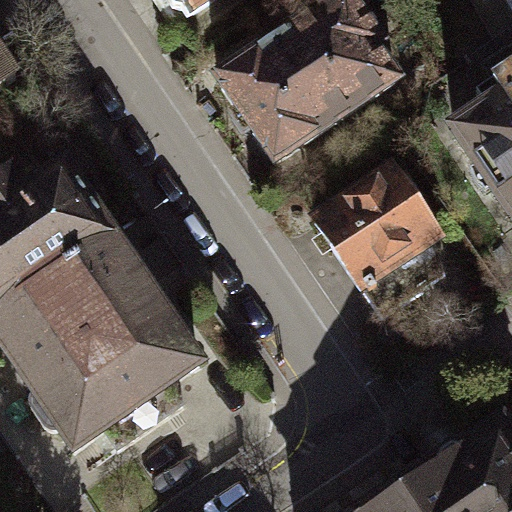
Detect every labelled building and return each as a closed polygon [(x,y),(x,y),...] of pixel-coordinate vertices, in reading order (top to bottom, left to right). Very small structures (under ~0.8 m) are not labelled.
[(163,0),(180,25),(216,0),(163,0)] [(269,159),(274,166),(396,83),(373,50),(380,45),(349,0),(338,0),(217,82),(222,90),(221,95),(233,113),(238,113),(252,133),(251,142),(262,156),(269,159)] [(511,0),(481,0),(485,7),(496,0),(500,0),(511,20),(511,0)] [(0,92),(16,82),(0,57),(0,92)] [(502,102),(454,135),(511,220),(511,73),(491,87),(502,102)] [(49,154),(0,187),(0,314),(111,239),(116,236),(98,209),(93,212),(65,172),(62,174),(49,154)] [(392,169),(312,225),(380,322),(423,292),(403,263),(440,237),(392,169)] [(59,431),(74,454),(103,435),(116,454),(184,408),(170,389),(200,369),(111,239),(0,314),(0,345),(34,394),(30,406),(48,433),(59,431)] [(435,473),(401,496),(412,511),(511,511),(511,424),(510,421),(467,451),(451,450),(436,461),(435,473)] [(412,511),(401,496),(377,511),(412,511)]
